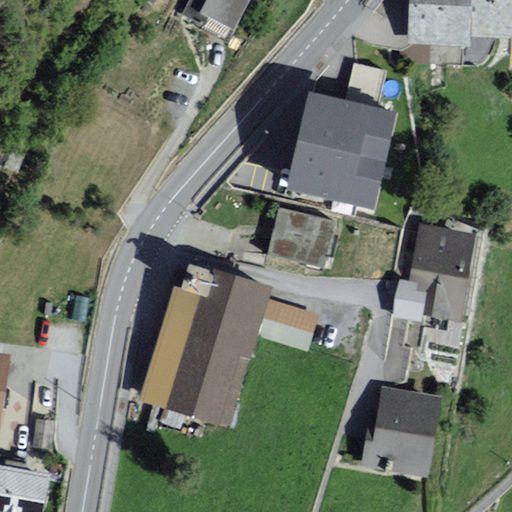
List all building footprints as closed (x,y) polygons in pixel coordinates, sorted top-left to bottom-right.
[(261,0),(191,0),(185,13),(243,40),(261,0)] [(511,0),(420,0),(419,45),(469,46),(469,36),(511,36),(511,0)] [(393,112),(311,94),(291,185),(373,203),(393,112)] [(359,211),(279,204),(273,265),(353,273),(359,211)] [(493,229),(428,219),(412,318),(476,329),(493,229)] [(135,394),(230,427),(269,313),(174,281),(135,394)] [(464,402),(389,387),(374,467),(449,481),(464,402)] [(52,511),(53,471),(0,471),(0,511),(52,511)]
